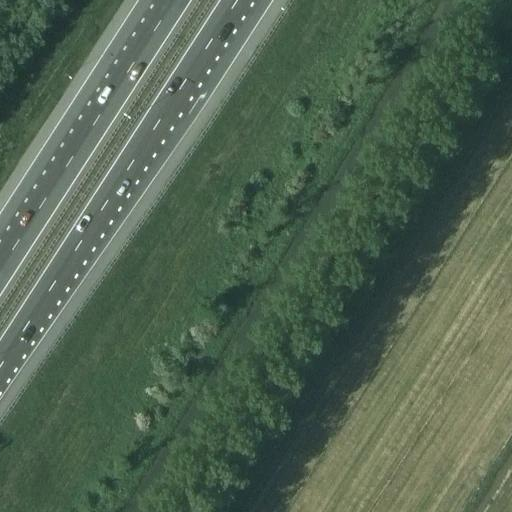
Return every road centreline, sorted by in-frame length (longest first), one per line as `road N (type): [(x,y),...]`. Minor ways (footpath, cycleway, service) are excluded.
road 1 (motorway): [(0,369),(238,0)]
road 2 (motorway): [(169,7),(0,268)]
